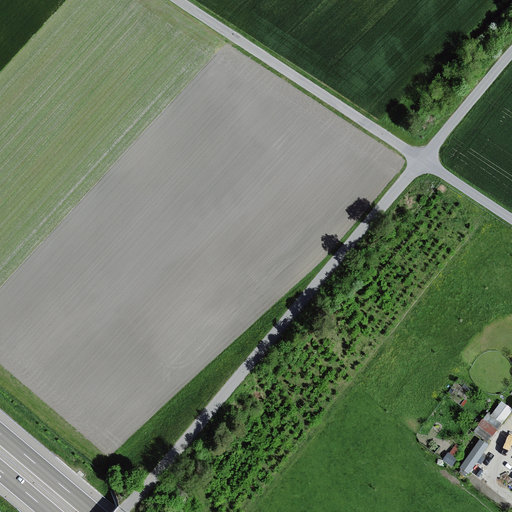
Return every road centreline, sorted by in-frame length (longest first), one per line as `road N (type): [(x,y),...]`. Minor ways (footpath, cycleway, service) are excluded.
road 1 (unclassified): [(122,511),(420,160)]
road 2 (unclassified): [(178,0),(420,160)]
road 3 (unclassified): [(420,160),(511,54)]
